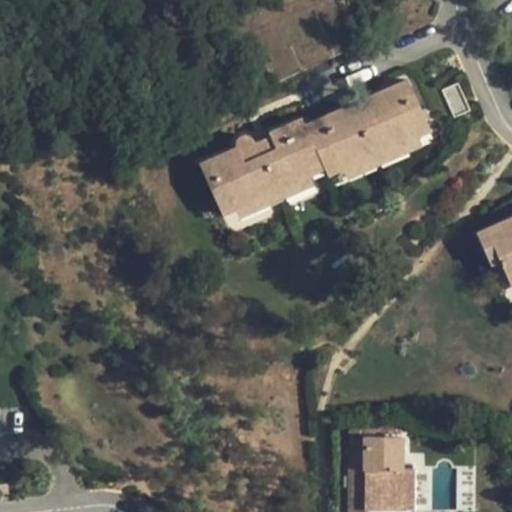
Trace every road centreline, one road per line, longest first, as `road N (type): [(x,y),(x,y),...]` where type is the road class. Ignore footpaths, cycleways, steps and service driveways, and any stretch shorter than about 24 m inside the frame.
road 1 (unknown): [(320,99),(458,11),(511,13)]
road 2 (residential): [(458,0),(492,103),(511,124)]
